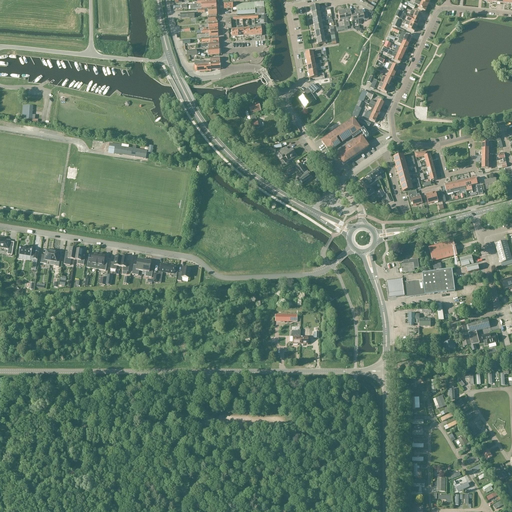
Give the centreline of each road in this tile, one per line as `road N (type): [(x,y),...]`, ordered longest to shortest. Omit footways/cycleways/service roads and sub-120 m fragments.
road 1 (residential): [(0,226),(185,256),(223,278),(313,275),(352,247)]
road 2 (tertiary): [(369,371),(0,371)]
road 3 (track): [(38,395),(292,400),(346,411)]
road 4 (primary): [(311,212),(263,184),(213,138),(170,59)]
road 5 (track): [(57,511),(53,454),(66,441),(174,441)]
road 6 (residential): [(280,98),(301,81),(287,9),(349,1)]
road 7 (residential): [(395,141),(391,111),(434,15),(445,7)]
road 8 (primary): [(386,511),(386,377)]
road 9 (track): [(311,511),(355,388)]
road 10 (residential): [(228,71),(209,78),(186,71),(166,0)]
